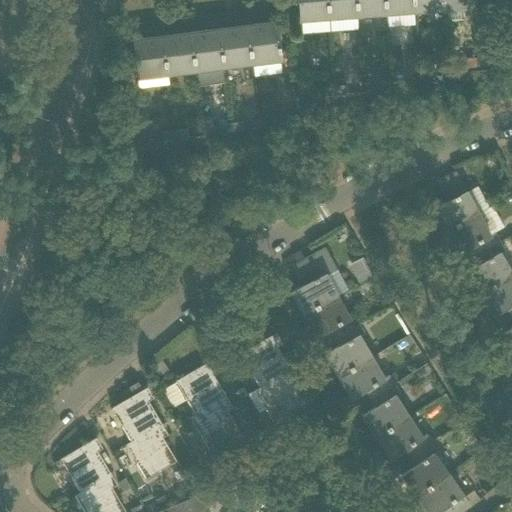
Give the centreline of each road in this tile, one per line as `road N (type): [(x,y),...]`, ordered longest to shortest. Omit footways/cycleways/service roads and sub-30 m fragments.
road 1 (residential): [(0,471),(116,359),(230,268),(352,192),(511,122)]
road 2 (residential): [(0,274),(90,0)]
